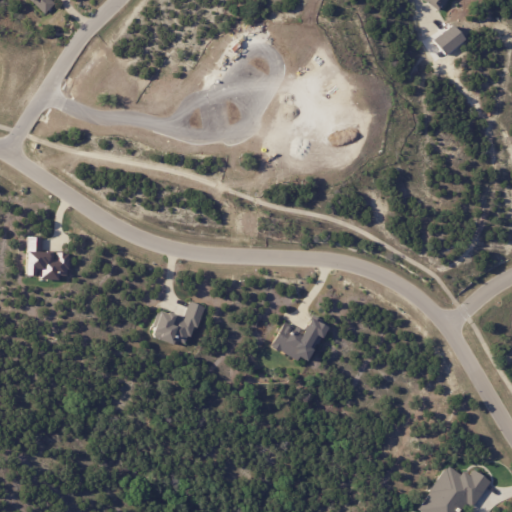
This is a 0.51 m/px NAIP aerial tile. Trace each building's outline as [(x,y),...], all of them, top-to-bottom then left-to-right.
[(50,0),(54,3),(44,14),(28,0),(50,0)] [(446,0),(438,11),(424,0),(446,0)] [(41,237),(25,236),(24,274),(36,275),(36,279),(57,279),(57,275),(66,275),(67,252),(40,251),(41,237)] [(200,305),(187,301),(181,318),(158,310),(150,336),(172,344),(173,340),(187,345),(200,305)] [(283,321),(269,345),(304,364),(326,323),(310,314),(301,331),(283,321)] [(488,480),(471,469),(466,477),(446,464),(415,510),(417,511),(455,511),(462,502),(470,507),(488,480)]
